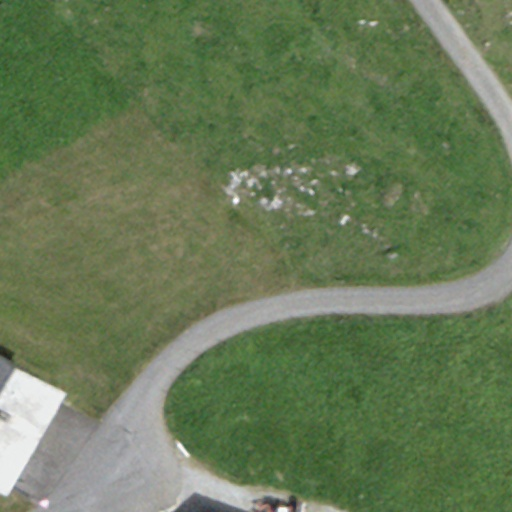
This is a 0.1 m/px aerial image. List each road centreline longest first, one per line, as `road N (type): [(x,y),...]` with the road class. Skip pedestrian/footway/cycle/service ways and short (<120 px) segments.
road 1 (unclassified): [(64,511),(166,370),(206,337),(300,303),(473,294),(511,268)]
road 2 (unclassified): [(511,126),(426,0)]
